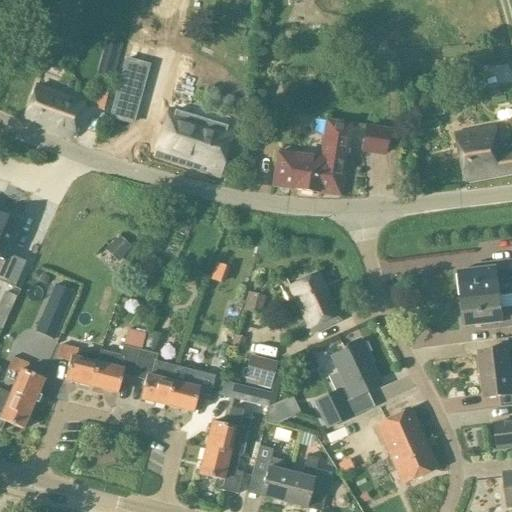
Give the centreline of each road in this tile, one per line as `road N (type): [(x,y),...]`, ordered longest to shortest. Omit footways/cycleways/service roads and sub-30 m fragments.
road 1 (tertiary): [(361,211),(230,197),(88,158),(0,123)]
road 2 (residential): [(446,511),(457,471),(450,445),(370,264),(361,211)]
road 3 (residential): [(33,479),(61,410),(88,413),(178,444),(164,511)]
road 4 (tertiary): [(511,194),(361,211)]
road 5 (unclassified): [(154,511),(33,479)]
